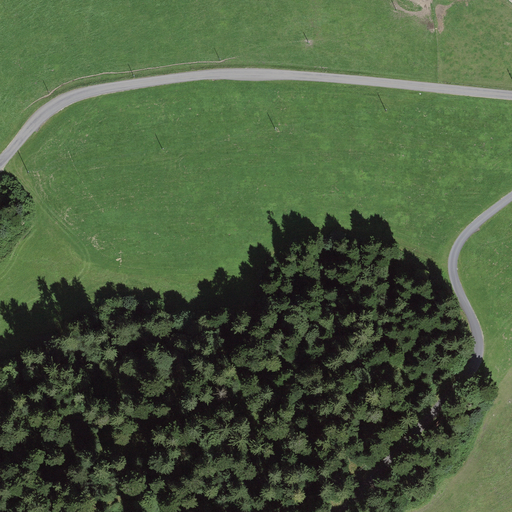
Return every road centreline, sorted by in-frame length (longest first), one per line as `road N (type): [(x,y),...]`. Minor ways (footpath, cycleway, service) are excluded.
road 1 (unclassified): [(0,163),(64,100),(144,82),(275,74),(511,95)]
road 2 (unclassified): [(345,511),(474,364),(476,332),(453,259),(469,229),(511,197)]
